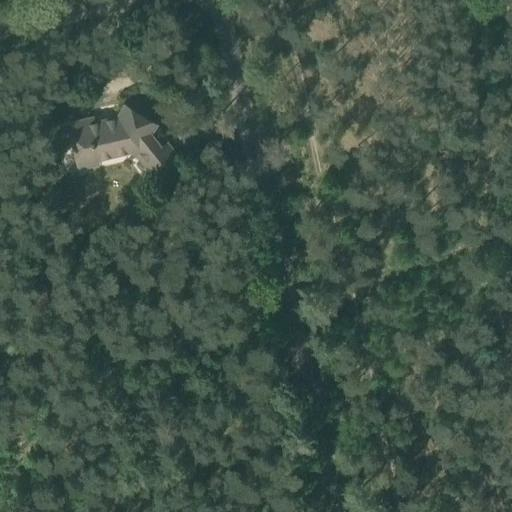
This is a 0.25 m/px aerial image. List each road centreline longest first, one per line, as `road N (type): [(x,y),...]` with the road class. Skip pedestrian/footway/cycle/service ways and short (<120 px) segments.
road 1 (unclassified): [(333,511),(217,0)]
road 2 (unclassified): [(0,40),(182,0)]
